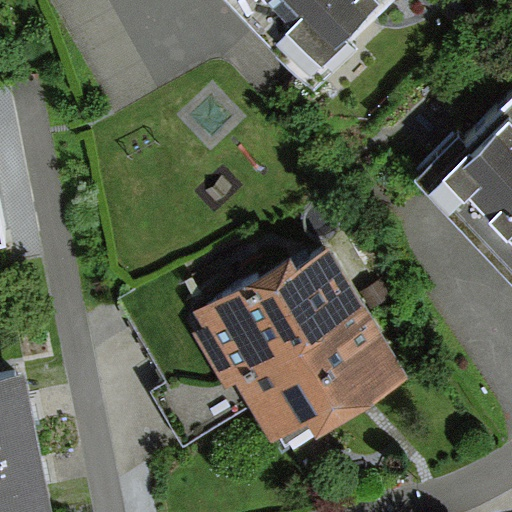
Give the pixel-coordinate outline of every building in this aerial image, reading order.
[(415,0),(266,0),(340,74),(415,0)] [(511,89),(424,185),(498,252),(511,235),(511,89)] [(511,235),(498,252),(511,264),(511,235)] [(250,377),(377,311),(339,238),(207,307),(117,299),(164,379),(250,377)] [(250,377),(164,379),(196,441),(267,404),(291,448),(415,384),(377,311),(250,377)] [(0,447),(57,437),(44,361),(0,368),(0,447)] [(70,511),(57,437),(0,447),(0,511),(70,511)]
